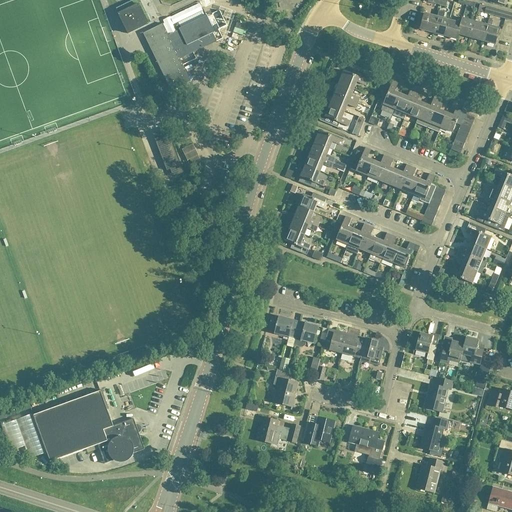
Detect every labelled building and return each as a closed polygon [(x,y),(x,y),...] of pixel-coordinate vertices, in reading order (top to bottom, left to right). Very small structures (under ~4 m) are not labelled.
[(133,0),(115,9),(127,35),(151,23),(139,0),(133,0)] [(200,13),(212,9),(209,0),(208,0),(197,4),(200,13)] [(502,19),(504,12),(491,9),(489,15),(502,19)] [(438,13),(437,17),(436,17),(432,34),(444,37),(448,21),(442,19),(444,15),(438,13)] [(432,34),(436,17),(424,14),(420,30),(432,34)] [(190,82),(180,60),(217,42),(216,41),(212,34),(214,32),(206,16),(178,29),(178,31),(180,34),(169,40),(168,36),(162,24),(142,34),(171,92),(190,82)] [(470,38),(474,23),(461,19),(460,24),(461,24),(458,35),(470,38)] [(448,21),(444,37),(456,41),(458,35),(461,24),(460,24),(448,21)] [(486,26),(482,42),(494,45),(499,30),(491,27),(492,22),(488,21),(487,26),(486,26)] [(474,23),(470,38),(482,42),(486,26),(474,23)] [(338,84),(353,90),(356,83),(365,87),(367,81),(343,72),(338,84)] [(383,105),(382,107),(380,111),(392,116),(400,95),(394,93),(397,84),(392,82),(383,105)] [(353,90),(338,84),(334,95),(357,105),(359,100),(351,96),(353,90)] [(400,95),(392,116),(404,120),(406,115),(415,91),(411,89),(407,98),(400,95)] [(406,115),(417,120),(423,105),(417,102),(420,93),(415,91),(406,115)] [(329,106),(344,112),(347,106),(355,109),(357,105),(334,95),(329,106)] [(417,120),(415,124),(427,128),(438,101),(433,99),(430,107),(423,105),(417,120)] [(442,125),(446,114),(439,111),(443,102),(438,101),(427,128),(438,133),(439,130),(440,130),(440,129),(442,125)] [(337,129),(339,124),(348,128),(350,123),(341,119),(344,112),(329,106),(326,113),(321,114),(318,120),(320,122),(337,129)] [(446,114),(442,125),(440,129),(452,134),(461,110),(456,108),(453,117),(446,114)] [(462,120),(472,124),(474,119),(464,115),(462,120)] [(460,125),(470,129),(472,124),(462,120),(460,125)] [(470,129),(460,125),(458,130),(468,134),(470,129)] [(173,178),(178,176),(184,173),(167,129),(159,132),(153,135),(167,171),(170,170),(173,178)] [(468,134),(458,130),(456,135),(466,139),(468,134)] [(314,144),(329,150),(332,143),(340,146),(342,141),(319,132),(314,144)] [(454,140),(464,144),(466,139),(456,135),(454,140)] [(452,146),(462,149),(464,144),(454,140),(452,146)] [(309,155),(333,165),(335,160),(326,156),(329,150),(314,144),(309,155)] [(462,149),(452,146),(450,150),(460,154),(462,149)] [(367,177),(373,162),(367,160),(370,151),(365,149),(362,157),(358,156),(350,171),(358,178),(361,174),(367,177)] [(333,165),(309,155),(305,166),(320,172),(322,166),(331,169),(333,165)] [(379,182),(388,158),(384,156),(380,165),(373,162),(367,177),(379,182)] [(390,186),(396,171),(389,169),(393,160),(388,158),(379,182),(390,186)] [(396,171),(390,186),(401,191),(411,167),(406,165),(403,174),(396,171)] [(305,166),(300,178),(298,183),(315,190),(317,185),(324,188),(326,183),(317,179),(320,172),(305,166)] [(411,167),(401,191),(413,195),(419,181),(412,178),(416,169),(411,167)] [(233,173),(221,170),(215,193),(226,196),(233,173)] [(511,177),(495,170),(493,175),(502,179),(499,185),(511,190),(511,177)] [(419,181),(413,195),(420,198),(419,201),(428,205),(429,203),(431,198),(433,193),(435,188),(430,186),(434,177),(429,175),(425,184),(419,181)] [(486,193),(509,203),(511,196),(511,190),(499,185),(496,192),(488,189),(486,193)] [(433,193),(443,197),(445,192),(435,188),(433,193)] [(443,197),(433,193),(431,198),(441,202),(443,197)] [(509,203),(486,193),(484,198),(493,202),(490,208),(505,214),(509,203)] [(361,194),(358,200),(367,205),(371,199),(361,194)] [(298,207),(313,213),(316,207),(325,210),(327,205),(303,196),(298,207)] [(429,203),(439,207),(441,202),(431,198),(429,203)] [(439,207),(429,203),(428,205),(427,208),(437,212),(439,207)] [(294,219),(317,228),(319,224),(310,220),(313,213),(298,207),(294,219)] [(425,213),(435,217),(437,212),(427,208),(425,213)] [(505,214),(490,208),(487,215),(478,211),(476,216),(478,217),(476,221),(503,232),(509,216),(505,214)] [(406,212),(403,219),(412,222),(414,215),(406,212)] [(423,218),(433,222),(435,217),(425,213),(423,218)] [(348,246),(354,231),(347,228),(350,219),(345,217),(336,241),(348,246)] [(433,222),(423,218),(421,223),(431,227),(433,222)] [(317,228),(294,219),(289,230),(304,236),(306,229),(315,233),(317,228)] [(471,244),(486,250),(491,238),(483,235),(486,230),(469,224),(467,229),(465,234),(474,237),(471,244)] [(354,231),(348,246),(345,252),(356,256),(359,250),(368,227),(369,227),(364,225),(360,234),(354,231)] [(368,227),(359,250),(370,255),(376,240),(370,237),(373,229),(369,227),(368,227)] [(304,236),(289,230),(284,242),(292,245),(291,250),(306,256),(310,246),(301,243),(304,236)] [(382,259),(391,236),(387,234),(383,243),(376,240),(370,255),(368,261),(379,265),(382,259)] [(382,259),(393,264),(399,249),(393,247),(396,238),(391,236),(382,259)] [(399,249),(393,264),(405,269),(414,245),(409,243),(406,252),(399,249)] [(458,252),(487,264),(481,261),(486,250),(471,244),(468,251),(460,247),(458,252)] [(487,264),(458,252),(456,257),(464,260),(462,267),(476,273),(477,273),(481,275),(483,270),(485,269),(487,264)] [(476,273),(462,267),(459,273),(450,270),(448,275),(472,285),(476,273)] [(275,334),(289,338),(287,344),(293,346),(300,322),(279,317),(279,319),(272,317),(269,329),(276,331),(275,334)] [(301,348),(304,346),(305,343),(314,345),(319,327),(300,322),(293,346),(301,348)] [(326,342),(329,329),(323,328),(319,340),(326,342)] [(329,329),(326,342),(324,347),(331,349),(330,351),(342,355),(348,334),(329,329)] [(426,360),(433,362),(436,347),(430,346),(432,337),(420,333),(415,352),(428,355),(426,360)] [(362,357),(366,342),(365,342),(366,339),(348,334),(342,355),(341,361),(347,362),(349,361),(350,357),(361,360),(362,357)] [(461,356),(462,356),(471,358),(470,364),(479,366),(483,352),(476,350),(479,341),(466,338),(464,345),(461,356)] [(362,357),(370,359),(369,364),(379,367),(383,352),(377,350),(379,343),(366,339),(365,342),(366,342),(362,357)] [(462,356),(461,356),(464,345),(452,341),(449,350),(443,349),(440,364),(448,366),(449,362),(459,364),(459,363),(460,363),(462,356)] [(279,371),(286,373),(288,366),(289,361),(282,359),(279,371)] [(481,366),(477,378),(487,380),(488,376),(490,369),(481,366)] [(318,367),(315,379),(323,382),(327,369),(318,367)] [(286,373),(279,371),(278,370),(274,386),(278,387),(274,401),(293,406),(299,384),(291,382),(293,375),(286,373)] [(161,373),(144,378),(147,386),(163,381),(161,373)] [(340,391),(342,380),(335,378),(332,389),(340,391)] [(447,390),(450,391),(452,383),(438,379),(436,387),(430,386),(424,409),(442,413),(447,390)] [(511,417),(511,415),(511,392),(503,390),(501,396),(490,393),(485,410),(497,413),(497,412),(511,417)] [(113,427),(100,392),(33,416),(50,463),(97,446),(97,445),(107,442),(103,431),(113,427)] [(275,438),(296,444),(301,427),(292,425),(291,430),(278,426),(279,422),(264,418),(261,429),(260,428),(256,441),(273,445),(275,438)] [(320,441),(330,443),(335,422),(319,418),(317,426),(309,424),(304,444),(318,448),(320,441)] [(97,445),(97,446),(104,465),(115,461),(116,461),(118,462),(120,462),(122,462),(125,462),(127,461),(128,459),(130,457),(131,455),(144,450),(144,448),(145,447),(146,446),(147,446),(147,445),(148,444),(148,443),(148,442),(148,441),(147,441),(147,440),(147,439),(146,439),(146,438),(145,438),(144,437),(142,437),(141,437),(140,437),(138,433),(139,432),(140,431),(140,430),(140,429),(140,428),(139,427),(137,426),(136,426),(133,419),(113,427),(103,431),(107,442),(97,445)] [(443,431),(446,431),(448,423),(434,419),(432,427),(426,426),(420,449),(438,453),(443,431)] [(453,425),(451,432),(457,434),(460,427),(453,425)] [(354,427),(350,443),(356,445),(354,452),(368,455),(368,457),(365,467),(378,470),(379,471),(382,460),(380,459),(381,454),(383,448),(385,442),(377,440),(379,434),(354,427)] [(499,472),(507,475),(511,476),(511,443),(501,440),(499,449),(505,451),(499,472)] [(442,472),(444,463),(430,460),(428,467),(422,466),(416,489),(434,494),(439,471),(442,472)] [(511,492),(494,487),(489,504),(511,511),(511,492)]
